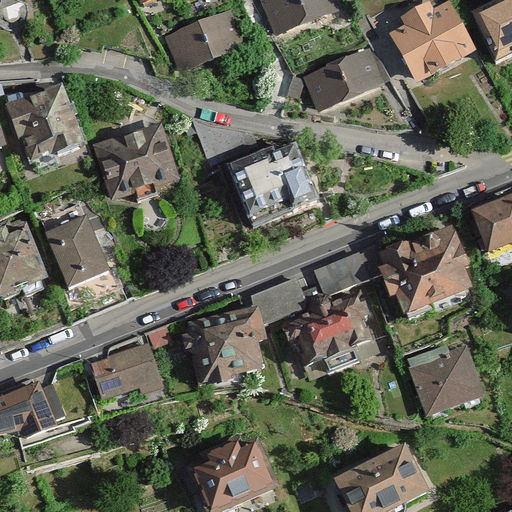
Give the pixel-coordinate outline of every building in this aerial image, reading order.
[(140,0),(147,13),(174,0),(140,0)] [(339,0),(270,0),(263,3),(281,45),(346,17),(339,0)] [(511,0),(508,0),(475,18),(501,67),(511,61),(511,0)] [(450,2),(389,32),(418,89),(479,58),(450,2)] [(233,16),(166,42),(182,81),(249,54),(233,16)] [(365,53),(305,79),(320,114),(380,88),(365,53)] [(64,86),(7,107),(31,172),(88,151),(64,86)] [(161,126),(94,148),(111,199),(134,191),(138,203),(157,197),(153,185),(178,177),(161,126)] [(294,146),(228,172),(252,234),(318,208),(294,146)] [(511,199),(474,213),(491,257),(511,249),(511,199)] [(87,218),(44,235),(67,293),(111,275),(87,218)] [(22,222),(0,230),(0,305),(47,288),(22,222)] [(456,226),(376,253),(401,324),(481,296),(456,226)] [(363,252),(320,268),(330,295),(373,279),(363,252)] [(309,313),(284,326),(305,375),(383,344),(360,292),(338,302),(327,299),(318,299),(309,307),(309,313)] [(188,325),(204,394),(272,378),(257,309),(188,325)] [(466,341),(404,363),(425,425),(487,403),(466,341)] [(146,342),(87,365),(109,420),(168,396),(146,342)] [(0,452),(59,431),(43,387),(0,402),(0,452)] [(258,439),(189,469),(207,511),(257,511),(284,501),(258,439)] [(410,452),(336,489),(348,511),(414,511),(435,501),(410,452)]
